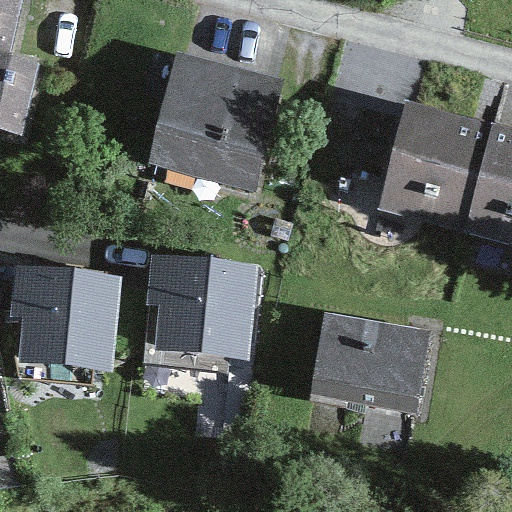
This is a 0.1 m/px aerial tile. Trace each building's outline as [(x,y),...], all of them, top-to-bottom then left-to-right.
[(0,75),(3,76),(15,19),(0,16),(0,75)] [(3,76),(0,75),(0,136),(19,141),(32,82),(3,76)] [(160,166),(250,188),(272,101),(182,78),(160,166)] [(388,215),(468,236),(491,147),(411,126),(388,215)] [(468,236),(511,247),(511,152),(491,147),(468,236)] [(158,277),(155,310),(171,312),(167,362),(241,368),(248,285),(158,277)] [(31,327),(26,372),(103,380),(111,299),(23,290),(20,326),(31,327)] [(332,333),(322,395),(410,409),(421,347),(332,333)]
